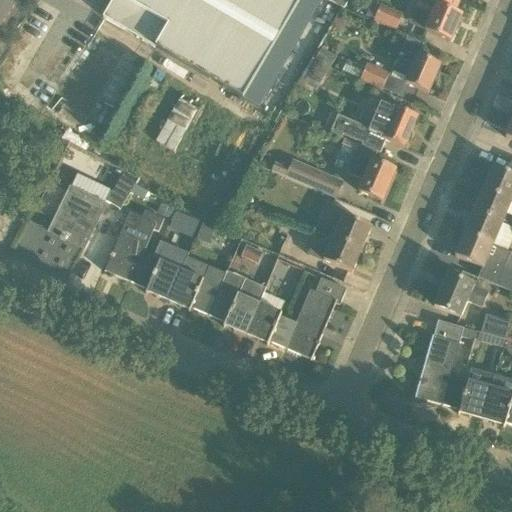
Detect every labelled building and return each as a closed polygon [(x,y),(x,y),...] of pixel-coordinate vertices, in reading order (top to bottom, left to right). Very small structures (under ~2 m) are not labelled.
[(113,0),(103,18),(259,108),(321,0),(325,0),(343,10),(348,0),(113,0)] [(436,7),(419,0),(415,10),(432,17),(425,32),(450,42),(461,17),(436,6),(436,7)] [(370,6),(366,16),(374,20),(379,10),(370,6)] [(395,32),(402,17),(381,7),(379,10),(374,20),(373,22),(395,32)] [(407,80),(405,85),(428,95),(440,66),(417,56),(422,45),(408,39),(393,74),(407,80)] [(314,61),(321,66),(328,70),(334,60),(320,51),(314,61)] [(381,91),(389,74),(367,65),(360,82),(381,91)] [(341,139),(342,136),(362,145),(361,147),(376,153),(380,155),(385,142),(404,150),(418,119),(395,109),(394,111),(380,105),(369,131),(338,118),(330,134),(341,139)] [(382,203),(395,172),(372,162),(376,153),(361,147),(359,146),(346,175),(363,182),(359,193),(382,203)] [(342,183),(292,162),(289,169),(285,178),(306,187),(306,186),(335,198),(342,183)] [(511,176),(493,168),(483,191),(511,203),(511,202),(511,176)] [(122,177),(120,180),(107,202),(120,210),(136,185),(122,177)] [(83,249),(103,205),(70,189),(50,233),(60,238),(59,240),(64,242),(65,241),(83,249)] [(502,225),(511,203),(483,191),(474,213),(502,225)] [(361,252),(371,229),(328,211),(324,220),(339,227),(334,240),(361,252)] [(144,213),(141,220),(129,215),(112,256),(111,256),(110,258),(110,259),(104,273),(105,274),(106,273),(130,283),(140,258),(141,258),(153,231),(157,233),(163,221),(144,213)] [(170,229),(192,238),(199,223),(177,213),(170,229)] [(464,235),(493,247),(502,225),(474,213),(464,235)] [(510,254),(493,247),(464,235),(455,258),(480,269),(476,279),(511,293),(511,273),(503,270),(510,254)] [(351,274),(361,252),(334,240),(328,253),(313,247),(309,256),(351,274)] [(181,272),(189,255),(161,243),(152,263),(141,258),(140,258),(130,283),(147,290),(145,295),(146,295),(167,304),(181,272)] [(262,255),(245,247),(240,258),(257,266),(262,255)] [(208,316),(225,275),(208,268),(202,281),(181,272),(167,304),(188,313),(189,314),(191,309),(208,316)] [(265,290),(227,273),(226,275),(225,275),(208,316),(225,324),(223,328),(224,328),(245,337),(259,305),(258,305),(265,290)] [(481,308),(488,293),(447,276),(434,308),(460,319),(467,302),(481,308)] [(321,298),(310,293),(296,325),(298,325),(287,350),(311,360),(310,361),(311,362),(317,347),(318,348),(319,345),(318,344),(335,305),(338,306),(339,307),(346,291),(327,283),(321,298)] [(281,315),(279,314),(259,305),(245,337),(266,347),(267,347),(269,343),(287,350),(298,325),(296,325),(280,318),(281,315)] [(506,340),(507,335),(509,330),(511,324),(486,316),(481,334),(482,334),(497,339),(506,340)] [(458,346),(463,329),(438,322),(433,338),(432,338),(420,382),(419,381),(418,384),(419,385),(415,400),(416,400),(416,399),(441,406),(448,381),(448,382),(458,346)] [(495,347),(497,339),(482,334),(480,342),(495,347)] [(490,390),(494,377),(471,370),(466,387),(448,382),(448,381),(441,406),(459,411),(458,416),(459,416),(481,422),(490,390)] [(511,425),(511,394),(502,392),(505,380),(494,377),(490,390),(481,422),(503,429),(504,429),(505,424),(511,425)]
